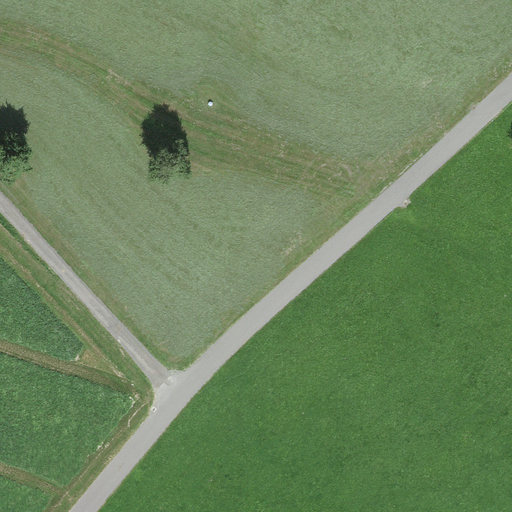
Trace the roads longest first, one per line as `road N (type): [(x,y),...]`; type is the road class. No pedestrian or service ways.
road 1 (unclassified): [(86,511),(177,398),(511,83)]
road 2 (track): [(177,398),(0,200)]
